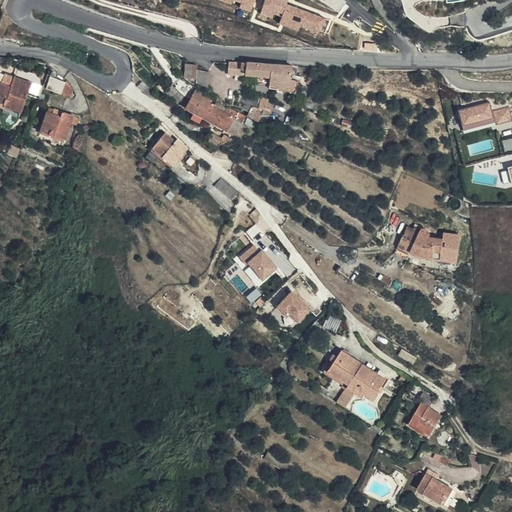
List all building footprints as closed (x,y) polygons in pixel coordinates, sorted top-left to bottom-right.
[(230,0),(241,3),(240,7),(254,11),(256,0),(230,0)] [(326,12),(282,0),(264,0),(262,10),(283,16),(282,19),(321,30),(326,12)] [(246,74),(247,63),(240,63),(231,62),(229,74),(235,74),(238,74),(242,74),(245,74),(246,74)] [(290,75),(291,66),(291,65),(257,64),(247,63),(246,74),(248,74),(256,75),(270,78),(269,83),(269,88),(295,93),(299,82),(300,82),(300,77),(290,75)] [(208,71),(198,65),(196,81),(205,86),(208,71)] [(248,74),(246,74),(245,74),(242,74),(242,77),(242,81),(255,83),(255,82),(256,75),(248,74)] [(2,85),(0,90),(0,106),(5,108),(6,106),(21,111),(31,83),(15,77),(14,80),(5,77),(2,85)] [(64,95),(68,83),(51,77),(47,89),(64,95)] [(70,84),(68,83),(64,95),(63,96),(72,100),(75,93),(70,84)] [(171,85),(165,92),(177,103),(184,96),(172,84),(171,85)] [(195,112),(202,116),(209,103),(212,99),(196,90),(186,108),(195,112)] [(240,103),(250,105),(251,102),(243,100),(245,95),(253,97),(253,96),(253,93),(244,90),(240,103)] [(259,108),(262,96),(263,96),(253,93),(253,96),(253,97),(251,102),(250,105),(259,108)] [(490,100),(458,108),(464,130),(511,117),(511,113),(510,104),(492,109),(490,100)] [(209,103),(202,116),(234,134),(243,116),(236,113),(233,116),(209,103)] [(61,117),(62,113),(49,108),(48,113),(61,117)] [(198,123),(202,116),(195,112),(191,119),(198,123)] [(74,116),(62,113),(61,117),(48,113),(42,130),(66,138),(74,116)] [(216,146),(222,138),(214,132),(208,141),(216,146)] [(166,133),(152,149),(159,154),(174,167),(189,148),(177,139),(176,140),(166,133)] [(147,156),(154,162),(159,154),(152,149),(147,156)] [(238,191),(222,177),(215,184),(231,198),(238,191)] [(412,246),(410,251),(422,257),(449,261),(452,240),(428,236),(428,234),(428,233),(427,230),(425,229),(422,229),(419,228),(418,231),(412,228),(410,233),(404,231),(400,240),(412,246)] [(410,253),(410,251),(412,246),(400,240),(397,246),(410,253)] [(245,256),(232,248),(226,257),(239,265),(245,256)] [(290,289),(276,307),(298,324),(312,307),(290,289)] [(335,333),(342,319),(329,313),(323,326),(335,333)] [(347,385),(361,363),(338,347),(324,370),(347,385)] [(385,378),(361,363),(347,385),(344,389),(353,395),(355,394),(361,398),(363,395),(373,402),(379,392),(377,390),(381,385),(385,378)] [(422,388),(412,382),(408,388),(411,391),(410,393),(413,395),(415,393),(417,395),(422,388)] [(344,389),(336,401),(345,407),(353,395),(344,389)] [(421,403),(410,423),(431,436),(443,416),(421,403)] [(325,414),(313,407),(309,413),(321,420),(325,414)] [(431,436),(410,423),(408,426),(430,439),(431,436)] [(447,448),(453,435),(440,428),(432,439),(447,448)] [(281,458),(296,467),(297,465),(282,455),(281,458)] [(443,455),(442,455),(439,461),(448,466),(448,464),(451,460),(443,455)] [(291,474),(296,467),(281,458),(278,463),(291,474)] [(427,473),(438,480),(440,476),(430,469),(427,473)] [(454,490),(438,480),(427,473),(418,489),(424,493),(423,495),(434,503),(436,500),(442,504),(447,497),(449,498),(454,490)] [(507,501),(509,494),(499,491),(497,498),(507,501)]
